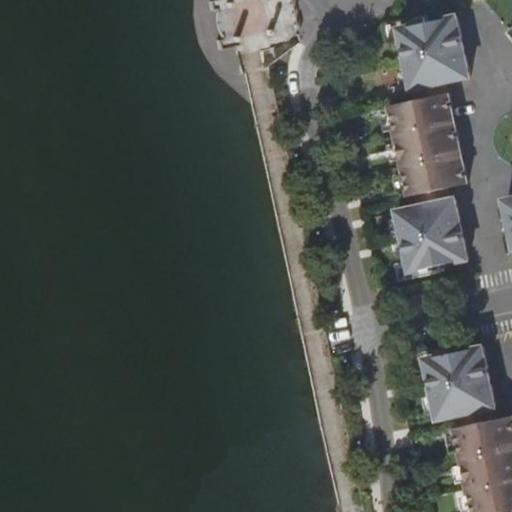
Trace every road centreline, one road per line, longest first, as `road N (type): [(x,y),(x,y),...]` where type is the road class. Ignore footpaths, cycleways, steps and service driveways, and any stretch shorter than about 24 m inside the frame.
road 1 (residential): [(364,330),(307,74)]
road 2 (residential): [(364,330),(393,511)]
road 3 (residential): [(511,298),(364,330)]
